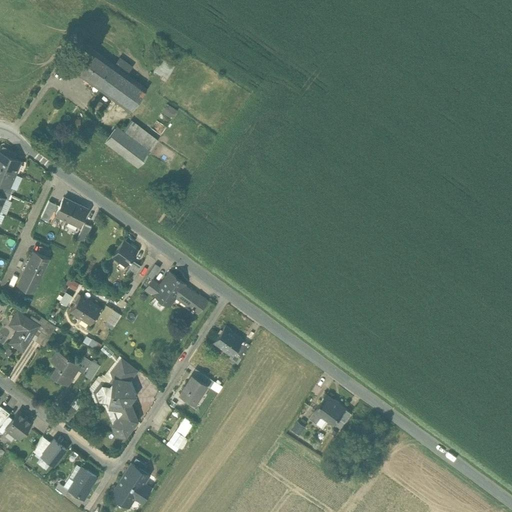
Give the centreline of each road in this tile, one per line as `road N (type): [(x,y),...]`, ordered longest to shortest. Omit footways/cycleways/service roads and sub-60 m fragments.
road 1 (residential): [(229,295),(114,471),(0,380)]
road 2 (tertiary): [(229,295),(511,502)]
road 3 (tertiary): [(0,131),(229,295)]
